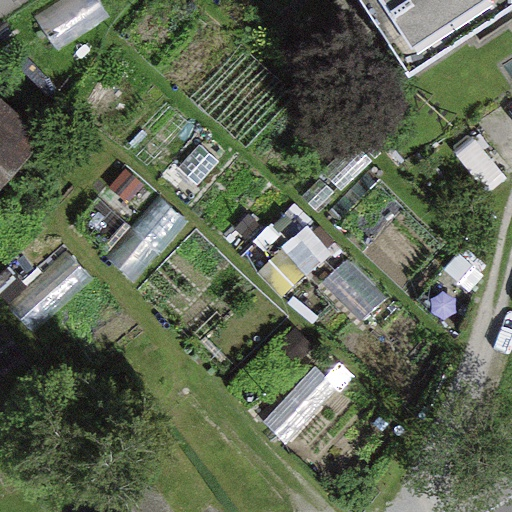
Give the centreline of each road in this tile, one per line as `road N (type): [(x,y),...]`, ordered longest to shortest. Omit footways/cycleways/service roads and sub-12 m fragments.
road 1 (track): [(330,511),(67,233)]
road 2 (track): [(511,217),(481,338),(404,511)]
